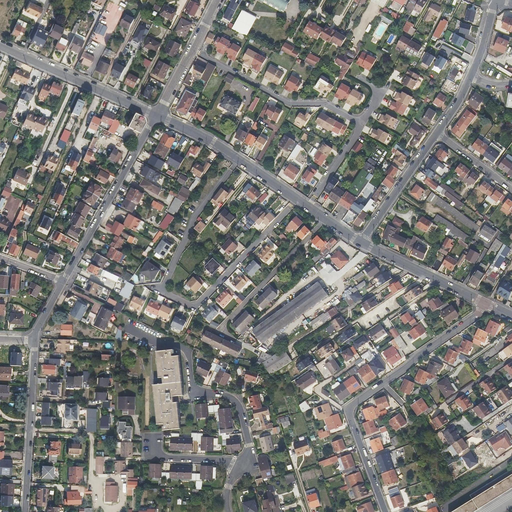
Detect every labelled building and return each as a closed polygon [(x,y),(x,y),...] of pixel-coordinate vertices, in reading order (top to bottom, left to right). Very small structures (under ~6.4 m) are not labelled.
[(229,18),(232,19),(234,15),(240,5),(237,3),(238,0),(234,0),(225,18),(228,20),(229,18)] [(260,0),(284,13),(290,0),(260,0)] [(392,0),(396,2),(394,7),(399,10),(402,5),(404,0),(392,0)] [(410,0),(406,7),(413,11),(414,10),(419,0),(410,0)] [(423,0),(419,0),(414,10),(421,14),(424,9),(427,3),(423,1),(424,0),(423,0)] [(192,1),(186,12),(194,16),(200,5),(192,1)] [(30,2),(26,11),(39,17),(43,8),(30,2)] [(432,14),(437,18),(442,10),(432,4),(425,15),(423,20),(427,22),(432,14)] [(166,6),(161,14),(172,20),(176,11),(166,6)] [(114,10),(112,17),(119,19),(121,13),(114,10)] [(242,10),(232,29),(246,36),(249,31),(256,18),(251,15),(251,16),(247,14),(248,13),(242,10)] [(467,10),(464,21),(473,23),(476,12),(467,10)] [(393,12),(390,16),(396,19),(398,21),(401,17),(393,12)] [(103,14),(99,23),(108,27),(112,18),(103,14)] [(129,30),(135,20),(126,15),(121,25),(129,30)] [(511,19),(507,17),(502,28),(511,32),(511,30),(511,19)] [(182,19),(176,31),(185,36),(188,30),(189,30),(192,25),(182,19)] [(438,27),(433,36),(439,39),(448,22),(444,19),(439,28),(438,27)] [(402,29),(408,33),(413,25),(407,21),(402,29)] [(304,32),(317,40),(319,36),(323,30),(309,22),(304,32)] [(472,26),(462,23),(459,33),(459,32),(458,35),(463,38),(464,34),(469,35),(472,26)] [(16,24),(12,33),(17,36),(21,27),(16,24)] [(54,24),(48,34),(54,37),(53,38),(59,40),(60,38),(64,29),(54,24)] [(319,36),(330,43),(332,41),(337,31),(326,25),(323,30),(319,36)] [(141,40),(143,41),(147,35),(144,33),(146,30),(139,27),(132,41),(138,44),(141,40)] [(332,41),(341,47),(348,35),(342,31),(340,33),(337,31),(332,41),(330,43),(332,41)] [(36,33),(32,42),(40,45),(44,36),(36,33)] [(205,41),(211,44),(215,35),(210,33),(205,41)] [(458,35),(456,34),(451,42),(461,47),(465,39),(463,38),(458,35)] [(511,37),(504,34),(502,39),(499,37),(494,48),(504,53),(511,37)] [(397,45),(405,50),(411,41),(412,39),(404,35),(404,37),(402,36),(397,45)] [(74,36),(68,48),(78,53),(84,41),(74,36)] [(443,37),(440,44),(445,46),(448,40),(443,37)] [(59,40),(55,47),(63,51),(68,42),(67,42),(68,40),(63,38),(62,40),(60,38),(59,40)] [(148,38),(144,47),(155,52),(160,44),(148,38)] [(217,47),(219,48),(218,50),(217,52),(223,55),(225,51),(229,44),(230,42),(222,38),(221,39),(218,38),(214,45),(217,47)] [(171,40),(165,53),(174,57),(180,45),(171,40)] [(411,41),(405,50),(412,54),(417,57),(422,47),(411,41)] [(229,44),(225,51),(228,53),(230,54),(229,56),(228,58),(234,61),(235,60),(241,48),(233,44),(232,45),(229,44)] [(291,55),(293,56),(296,58),(298,54),(292,51),(294,48),(287,44),(284,50),(292,54),(291,55)] [(105,48),(102,55),(108,58),(111,51),(105,48)] [(243,66),(249,69),(249,68),(252,64),(257,54),(248,49),(243,59),(246,60),(243,66)] [(83,52),(79,61),(84,63),(84,64),(90,67),(95,57),(83,52)] [(361,66),(370,71),(371,70),(376,60),(363,52),(357,63),(361,66)] [(427,53),(422,62),(430,66),(435,57),(427,53)] [(252,71),(258,74),(258,73),(266,59),(257,54),(252,64),(255,65),(252,71)] [(309,54),(304,62),(316,68),(321,59),(309,54)] [(343,70),(338,77),(339,78),(343,80),(355,59),(346,54),(344,57),(340,55),(335,62),(343,66),(341,69),(343,70)] [(434,65),(443,69),(448,59),(439,55),(434,65)] [(97,70),(106,74),(110,66),(101,62),(97,70)] [(160,62),(154,73),(163,78),(169,66),(160,62)] [(117,63),(111,75),(120,80),(126,68),(117,63)] [(208,82),(216,67),(209,63),(205,69),(197,65),(193,72),(195,73),(193,75),(208,83),(208,82)] [(459,66),(456,65),(442,89),(449,93),(455,83),(453,82),(459,71),(457,69),(459,66)] [(278,85),(284,74),(270,66),(264,77),(264,78),(274,83),(277,85),(278,85)] [(25,85),(30,75),(22,71),(21,72),(19,71),(15,69),(11,78),(25,85)] [(411,70),(403,84),(414,90),(416,87),(420,82),(422,77),(411,70)] [(130,74),(125,84),(134,88),(138,79),(130,74)] [(228,74),(225,80),(231,83),(235,77),(228,74)] [(188,75),(183,83),(190,86),(194,78),(188,75)] [(293,90),(297,92),(298,91),(301,85),(298,83),(299,81),(291,77),(285,88),(284,89),(290,93),(291,91),(292,89),(293,90)] [(323,88),(330,93),(334,87),(321,78),(315,88),(321,92),(323,88)] [(61,86),(53,82),(51,86),(49,91),(58,95),(61,86)] [(39,95),(46,98),(49,91),(51,86),(44,84),(39,95)] [(343,96),(344,97),(348,99),(352,92),(349,90),(350,88),(342,84),(335,96),(335,97),(341,100),(342,98),(343,96)] [(148,85),(143,95),(149,99),(154,88),(148,85)] [(25,86),(20,96),(31,100),(35,91),(25,86)] [(354,103),(355,103),(359,105),(363,98),(360,96),(361,94),(353,90),(352,92),(348,99),(346,103),(352,106),(353,105),(353,104),(354,103)] [(396,92),(393,98),(394,99),(398,101),(404,105),(408,107),(413,98),(403,92),(402,95),(396,92)] [(185,96),(184,96),(182,101),(194,107),(198,101),(193,99),(194,97),(193,96),(193,95),(189,93),(188,94),(187,93),(185,96)] [(475,93),(469,103),(470,104),(470,105),(475,109),(476,108),(477,108),(484,99),(475,93)] [(440,94),(434,102),(441,107),(446,98),(440,94)] [(226,95),(220,106),(230,112),(235,114),(241,104),(226,95)] [(85,102),(78,99),(72,113),(78,116),(85,102)] [(194,107),(182,101),(179,106),(180,106),(179,109),(180,110),(179,111),(184,113),(185,113),(186,111),(191,114),(194,108),(194,107)] [(397,104),(391,101),(388,107),(403,116),(408,107),(404,105),(398,101),(397,104)] [(270,107),(266,104),(262,111),(266,113),(265,114),(269,116),(272,118),(271,119),(273,120),(278,119),(282,112),(277,109),(271,105),(270,107)] [(470,107),(460,121),(468,127),(478,113),(470,107)] [(199,111),(194,108),(191,114),(191,115),(202,121),(207,112),(200,108),(199,111)] [(429,109),(422,121),(429,125),(436,113),(429,109)] [(105,111),(101,120),(100,121),(111,125),(115,119),(116,116),(105,111)] [(129,113),(124,124),(127,126),(133,115),(129,113)] [(304,126),(311,115),(307,113),(305,116),(300,113),(295,120),(304,126)] [(323,128),(329,117),(326,115),(321,113),(316,122),(318,123),(318,124),(323,128)] [(23,126),(32,130),(33,128),(42,132),(47,120),(43,118),(43,119),(38,117),(38,118),(28,114),(23,126)] [(144,118),(135,114),(128,127),(140,133),(146,123),(144,118)] [(380,114),(377,120),(378,121),(392,129),(397,120),(387,114),(386,117),(380,114)] [(91,122),(88,127),(96,131),(98,126),(100,121),(101,120),(93,117),(91,122)] [(256,122),(274,130),(276,125),(259,117),(256,122)] [(332,131),(337,122),(332,119),(329,117),(323,128),(329,131),(330,130),(332,131)] [(111,125),(108,131),(114,134),(121,122),(115,119),(111,125)] [(468,127),(460,121),(452,131),(460,137),(468,127)] [(338,122),(337,122),(332,131),(338,134),(340,132),(344,134),(347,128),(347,127),(340,124),(339,123),(338,122)] [(410,131),(417,136),(422,129),(415,124),(410,131)] [(240,130),(236,138),(243,142),(251,127),(247,125),(243,131),(240,130)] [(412,142),(410,145),(413,147),(416,143),(417,143),(425,133),(428,130),(424,127),(421,131),(417,136),(413,142),(412,142)] [(372,128),(369,135),(370,135),(384,143),(389,135),(379,129),(378,132),(372,128)] [(60,139),(67,143),(71,133),(64,130),(60,139)] [(166,134),(161,143),(170,148),(175,139),(166,134)] [(250,134),(245,143),(252,146),(257,138),(250,134)] [(282,155),(288,159),(292,153),(289,151),(291,148),(294,150),(297,144),(298,144),(285,136),(279,145),(286,149),(282,155)] [(96,139),(93,137),(88,149),(92,151),(97,139),(96,139)] [(472,147),(482,155),(489,147),(478,140),(472,147)] [(356,142),(351,150),(358,154),(363,147),(356,142)] [(170,148),(161,143),(155,153),(164,158),(170,148)] [(320,152),(327,157),(329,153),(332,149),(332,148),(324,143),(322,145),(321,145),(317,150),(319,151),(320,152)] [(397,151),(401,153),(404,148),(397,143),(393,148),(397,151)] [(189,150),(185,157),(188,159),(189,156),(188,156),(190,152),(194,154),(196,155),(196,154),(197,154),(200,148),(196,146),(196,147),(192,146),(190,150),(189,150)] [(489,147),(482,155),(493,162),(499,154),(489,147)] [(311,154),(315,157),(319,151),(317,150),(315,148),(311,154)] [(92,151),(88,149),(83,160),(87,163),(93,151),(92,151)] [(114,149),(108,160),(116,165),(122,154),(114,149)] [(436,155),(434,158),(440,163),(443,160),(448,154),(440,149),(436,154),(436,155)] [(325,160),(327,157),(320,152),(319,151),(315,157),(317,158),(314,162),(320,166),(321,166),(325,160)] [(401,153),(397,151),(395,154),(398,156),(397,158),(396,157),(393,162),(401,167),(404,162),(403,162),(406,157),(404,155),(403,154),(401,153)] [(73,152),(70,160),(73,162),(78,164),(81,156),(73,152)] [(148,163),(165,172),(167,169),(163,167),(166,162),(152,155),(148,163)] [(511,157),(508,155),(505,159),(502,157),(496,164),(507,173),(511,166),(511,157)] [(44,167),(54,171),(58,161),(49,156),(44,167)] [(171,156),(168,162),(179,168),(182,163),(171,156)] [(440,163),(434,158),(432,161),(432,160),(427,167),(428,168),(434,172),(435,170),(439,166),(441,168),(442,168),(444,165),(440,163)] [(73,162),(70,160),(67,166),(71,168),(70,170),(74,172),(78,164),(73,162)] [(300,171),(290,164),(290,165),(286,162),(282,169),(285,171),(284,173),(292,178),(294,180),(297,177),(300,171)] [(92,163),(91,165),(98,169),(105,172),(109,175),(115,179),(117,175),(110,171),(100,165),(99,167),(92,163)] [(204,175),(211,165),(207,163),(203,169),(196,164),(193,169),(197,171),(196,173),(195,174),(201,177),(202,174),(204,175)] [(469,171),(467,169),(467,168),(464,166),(461,164),(456,171),(461,175),(459,177),(462,180),(465,177),(469,171)] [(153,170),(145,166),(141,174),(149,178),(153,170)] [(315,175),(317,172),(316,171),(310,167),(302,178),(309,183),(315,175)] [(391,168),(387,174),(388,175),(393,178),(397,172),(391,168)] [(428,168),(424,174),(428,177),(432,180),(436,174),(428,168)] [(105,172),(98,169),(93,177),(105,183),(109,175),(105,172)] [(17,171),(13,180),(26,185),(30,175),(25,172),(24,174),(17,171)] [(472,173),(469,171),(465,177),(462,180),(466,183),(468,180),(474,184),(479,177),(473,173),(472,173)] [(346,193),(339,203),(349,210),(363,189),(360,187),(367,177),(360,172),(355,179),(346,193)] [(181,175),(179,180),(185,184),(187,179),(181,175)] [(393,178),(388,175),(383,183),(390,188),(396,181),(393,178)] [(334,177),(324,190),(330,194),(339,182),(340,181),(334,177)] [(432,180),(428,177),(425,182),(440,193),(443,189),(439,186),(432,180)] [(153,184),(144,179),(141,185),(158,195),(161,188),(153,184)] [(486,193),(488,195),(493,189),(490,187),(491,186),(484,181),(479,188),(485,193),(486,193)] [(249,182),(243,190),(247,193),(252,186),(253,186),(249,182)] [(330,194),(329,197),(339,203),(346,193),(339,189),(342,184),(339,182),(330,194)] [(442,182),(439,186),(443,189),(448,192),(452,195),(453,192),(454,191),(442,182)] [(87,191),(97,197),(102,189),(91,183),(87,191)] [(59,185),(55,193),(59,195),(63,196),(66,190),(62,188),(63,186),(59,185)] [(417,185),(412,192),(416,195),(415,196),(421,200),(423,197),(421,196),(425,191),(417,185)] [(261,193),(252,186),(247,193),(246,194),(253,200),(256,196),(257,197),(261,193)] [(129,199),(137,204),(138,205),(141,200),(139,199),(143,193),(133,187),(131,191),(133,192),(129,199)] [(181,191),(177,198),(185,202),(189,196),(192,191),(186,188),(184,187),(181,191)] [(228,193),(221,188),(214,198),(213,199),(220,204),(225,197),(228,199),(232,195),(233,193),(230,191),(228,193)] [(374,201),(375,202),(380,194),(379,193),(381,191),(378,189),(371,199),(374,201)] [(493,189),(488,195),(491,197),(495,200),(497,202),(499,200),(503,195),(496,190),(496,191),(493,189)] [(93,205),(97,197),(87,191),(82,199),(93,205)] [(432,192),(427,200),(434,205),(435,203),(441,207),(442,207),(453,214),(457,217),(456,219),(467,226),(476,233),(480,227),(474,222),(466,217),(452,206),(437,196),(432,192)] [(452,195),(448,192),(445,195),(457,203),(456,205),(459,207),(460,206),(461,207),(463,203),(460,201),(452,195)] [(453,192),(452,195),(460,201),(462,199),(453,192)] [(59,195),(55,193),(52,199),(56,201),(55,203),(59,205),(63,196),(59,195)] [(269,195),(265,193),(258,201),(260,204),(263,200),(264,201),(269,195)] [(488,195),(485,199),(492,204),(495,200),(491,197),(488,195)] [(176,197),(169,211),(173,213),(173,212),(175,213),(175,211),(176,212),(183,201),(176,197)] [(129,199),(127,198),(123,207),(132,212),(137,204),(129,199)] [(366,206),(363,211),(366,213),(369,208),(371,205),(373,202),(374,201),(371,199),(366,206)] [(509,211),(511,212),(511,201),(508,199),(503,206),(509,211)] [(356,200),(349,210),(354,213),(362,203),(356,200)] [(154,201),(152,206),(161,210),(163,206),(154,201)] [(24,210),(31,214),(35,205),(28,202),(26,205),(24,210)] [(84,218),(90,207),(80,202),(77,208),(74,213),(76,214),(84,218)] [(256,222),(265,213),(257,206),(249,215),(256,222)] [(276,218),(283,211),(280,208),(273,215),(276,218)] [(214,222),(219,226),(222,223),(229,214),(224,209),(214,222)] [(355,221),(353,224),(358,227),(367,214),(366,213),(363,211),(355,221)] [(275,218),(270,213),(267,215),(265,213),(256,222),(265,230),(275,218)] [(76,228),(78,229),(83,219),(84,218),(76,214),(70,224),(72,225),(76,228)] [(159,230),(164,233),(174,217),(168,214),(160,226),(161,227),(159,230)] [(229,214),(222,223),(228,228),(236,219),(229,214)] [(125,220),(123,225),(134,231),(140,221),(128,215),(126,219),(127,219),(126,221),(125,220)] [(437,215),(433,220),(440,224),(450,230),(449,232),(458,238),(465,243),(468,237),(463,233),(453,226),(453,225),(437,215)] [(296,231),(304,222),(301,219),(300,220),(299,219),(296,217),(289,225),(285,230),(290,234),(294,229),(296,231)] [(0,218),(0,229),(0,230),(5,233),(9,222),(0,218)] [(44,218),(40,227),(48,231),(53,220),(49,218),(48,220),(44,218)] [(395,218),(392,223),(400,227),(403,223),(395,218)] [(423,218),(417,226),(426,232),(432,223),(423,218)] [(194,229),(200,233),(206,226),(200,221),(194,229)] [(392,223),(390,222),(388,225),(389,226),(383,238),(390,242),(394,233),(395,234),(396,231),(397,230),(400,231),(402,228),(400,227),(392,223)] [(15,223),(7,240),(11,242),(17,231),(15,230),(18,224),(15,223)] [(67,237),(75,241),(80,231),(76,229),(76,228),(72,225),(67,233),(69,234),(67,237)] [(109,225),(106,230),(115,235),(116,234),(125,239),(125,240),(132,244),(134,239),(122,232),(118,230),(114,227),(109,225)] [(494,242),(496,239),(499,234),(493,230),(485,225),(480,233),(494,242)] [(297,234),(303,240),(310,232),(305,226),(297,234)] [(157,243),(163,232),(159,230),(153,241),(157,243)] [(76,247),(78,243),(75,241),(67,237),(62,235),(57,231),(52,240),(60,244),(62,239),(76,247)] [(166,237),(177,242),(178,238),(168,233),(166,237)] [(390,242),(391,242),(404,248),(405,246),(408,248),(411,240),(408,239),(407,241),(397,236),(394,235),(395,234),(394,233),(390,242)] [(111,242),(109,246),(112,247),(119,251),(125,240),(125,239),(116,234),(115,235),(114,238),(115,238),(112,242),(111,242)] [(282,234),(279,237),(285,242),(288,239),(282,234)] [(312,246),(318,252),(321,249),(326,244),(321,239),(317,236),(312,241),(313,242),(312,246)] [(337,241),(333,237),(326,244),(321,249),(324,253),(328,249),(329,249),(337,241)] [(448,238),(440,251),(446,255),(450,249),(448,248),(452,240),(448,238)] [(238,246),(230,239),(222,247),(230,254),(235,249),(238,246)] [(494,242),(490,249),(495,252),(501,242),(496,239),(494,242)] [(162,240),(155,251),(164,257),(171,245),(162,240)] [(408,248),(408,249),(408,248),(412,250),(413,249),(415,250),(413,254),(423,259),(426,251),(425,251),(426,248),(418,244),(411,240),(408,248)] [(13,244),(9,253),(16,256),(20,248),(13,244)] [(23,253),(36,259),(40,250),(27,244),(23,253)] [(266,248),(259,256),(266,263),(273,255),(270,252),(274,248),(269,244),(265,248),(266,248)] [(504,244),(502,247),(504,249),(501,254),(506,257),(511,249),(504,244)] [(119,251),(112,247),(108,255),(118,261),(120,257),(123,258),(125,255),(123,253),(119,251)] [(479,254),(471,250),(467,256),(466,259),(474,263),(479,254)] [(333,257),(331,258),(340,268),(348,261),(339,251),(333,257)] [(50,252),(46,261),(55,265),(59,256),(50,252)] [(318,253),(313,259),(315,262),(321,256),(318,253)] [(98,254),(93,264),(94,265),(101,268),(102,269),(107,259),(98,254)] [(205,266),(214,274),(214,273),(219,268),(222,265),(220,263),(223,260),(217,254),(205,266)] [(456,264),(461,267),(466,259),(467,256),(463,254),(458,262),(456,264)] [(492,264),(496,266),(497,264),(496,263),(496,262),(501,265),(504,260),(499,257),(500,256),(498,254),(492,264)] [(447,256),(442,263),(449,268),(448,269),(452,271),(456,264),(458,262),(447,256)] [(157,268),(148,261),(141,272),(145,274),(146,281),(150,280),(150,277),(157,276),(160,269),(157,268)] [(261,267),(254,261),(245,271),(252,277),(261,267)] [(327,261),(321,265),(329,274),(334,269),(327,261)] [(379,271),(374,263),(365,269),(371,277),(379,271)] [(94,265),(93,264),(90,271),(98,275),(99,272),(101,268),(94,265)] [(490,276),(496,266),(492,264),(486,273),(489,275),(485,282),(492,286),(496,279),(490,276)] [(479,265),(470,281),(478,286),(485,275),(481,273),(484,268),(479,265)] [(106,271),(104,275),(117,281),(119,277),(106,271)] [(130,271),(124,279),(129,282),(135,274),(130,271)] [(356,280),(364,275),(362,271),(354,277),(356,280)] [(385,272),(372,281),(377,289),(390,280),(387,274),(386,275),(385,272)] [(12,274),(9,295),(15,296),(16,290),(18,290),(20,275),(12,274)] [(194,276),(188,283),(197,292),(203,285),(203,284),(205,282),(199,275),(196,278),(194,276)] [(240,291),(250,280),(244,275),(242,278),(240,276),(232,285),(240,291)] [(389,285),(394,294),(403,288),(397,279),(389,285)] [(104,287),(91,281),(87,290),(100,297),(104,287)] [(498,292),(509,299),(511,291),(511,286),(509,285),(504,281),(498,292)] [(28,293),(36,298),(41,288),(32,282),(29,287),(34,289),(33,291),(30,289),(28,293)] [(128,282),(121,295),(122,296),(128,299),(129,298),(133,291),(132,291),(135,286),(128,282)] [(253,331),(263,344),(273,336),(280,331),(285,328),(297,319),(328,296),(319,283),(307,291),(291,303),(284,309),(253,331)] [(411,291),(416,298),(422,293),(421,290),(418,286),(411,291)] [(229,289),(228,288),(216,300),(224,307),(233,297),(231,295),(233,293),(229,289)] [(266,292),(264,295),(270,302),(277,295),(270,288),(266,292)] [(356,291),(350,295),(355,303),(361,299),(356,291)] [(409,302),(416,298),(411,291),(404,296),(407,300),(407,299),(409,302)] [(505,298),(508,300),(509,299),(498,292),(497,293),(505,298)] [(0,296),(9,297),(9,295),(0,293),(0,314),(3,315),(5,302),(0,301),(0,296)] [(135,295),(130,304),(141,310),(143,306),(146,300),(135,295)] [(270,302),(264,295),(261,297),(257,302),(264,309),(270,302)] [(368,312),(376,306),(378,305),(372,296),(362,303),(368,312)] [(436,310),(442,306),(436,297),(427,303),(433,312),(436,310)] [(115,310),(121,313),(125,306),(110,299),(108,302),(116,306),(114,309),(115,310)] [(158,314),(162,305),(158,303),(158,304),(155,303),(150,301),(146,311),(157,316),(158,314)] [(77,302),(70,314),(81,320),(88,307),(77,302)] [(449,305),(447,302),(442,306),(436,310),(438,313),(449,305)] [(215,303),(212,306),(212,305),(206,311),(204,315),(210,321),(219,312),(217,311),(220,308),(215,303)] [(167,306),(163,304),(162,305),(158,314),(168,319),(172,310),(166,307),(167,306)] [(327,311),(309,323),(311,325),(314,323),(313,322),(315,322),(315,323),(326,316),(328,319),(339,312),(337,310),(339,309),(336,305),(327,311)] [(452,306),(442,313),(448,322),(458,315),(452,306)] [(99,316),(109,321),(113,312),(103,308),(99,316)] [(247,311),(240,318),(247,325),(254,319),(247,311)] [(11,313),(10,323),(23,324),(24,315),(11,313)] [(409,313),(401,318),(405,324),(410,321),(412,324),(413,323),(414,324),(416,323),(415,322),(416,321),(414,317),(412,318),(409,313)] [(332,321),(338,331),(347,325),(341,315),(332,321)] [(104,330),(109,321),(99,316),(95,325),(104,330)] [(186,322),(175,317),(173,321),(171,326),(182,331),(186,322)] [(247,325),(240,318),(233,325),(240,332),(247,325)] [(486,331),(488,332),(494,335),(499,324),(491,320),(486,331)] [(209,325),(217,329),(219,325),(212,321),(209,325)] [(59,323),(59,334),(69,335),(69,324),(59,323)] [(326,329),(330,335),(335,332),(330,325),(326,329)] [(420,325),(410,332),(415,339),(425,332),(420,325)] [(376,329),(370,334),(375,341),(386,333),(381,326),(376,329)] [(356,335),(351,328),(338,337),(343,343),(346,341),(348,344),(354,340),(352,337),(356,335)] [(390,331),(395,338),(399,336),(400,335),(399,334),(396,330),(394,328),(390,331)] [(486,331),(479,328),(474,338),(483,342),(488,332),(486,331)] [(202,340),(211,344),(215,335),(212,334),(207,331),(202,340)] [(370,340),(365,334),(353,343),(358,349),(370,340)] [(211,344),(220,348),(224,340),(215,335),(211,344)] [(395,338),(393,340),(400,349),(401,351),(407,347),(401,339),(399,336),(395,338)] [(473,343),(465,338),(460,349),(453,345),(451,349),(458,352),(459,350),(468,354),(473,343)] [(70,340),(58,339),(57,350),(59,350),(59,353),(65,353),(65,350),(69,350),(70,340)] [(224,340),(220,348),(221,349),(226,351),(229,353),(231,349),(233,344),(224,340)] [(394,348),(397,351),(400,349),(393,340),(390,342),(394,348)] [(334,349),(330,343),(317,351),(322,358),(325,355),(327,358),(333,354),(331,351),(334,349)] [(511,343),(503,350),(508,357),(511,354),(511,343)] [(231,349),(229,353),(237,357),(242,348),(233,344),(231,349)] [(266,360),(262,363),(270,375),(292,361),(284,348),(273,356),(266,360)] [(401,351),(400,349),(397,351),(394,348),(384,355),(391,365),(401,358),(401,357),(404,355),(401,351)] [(451,349),(450,349),(444,360),(453,364),(459,353),(458,352),(451,349)] [(173,350),(157,352),(160,379),(163,379),(164,385),(156,386),(161,424),(167,423),(167,426),(165,426),(166,430),(182,427),(179,403),(176,403),(175,397),(184,396),(178,356),(172,357),(172,354),(174,354),(173,350)] [(349,350),(343,354),(347,361),(353,356),(349,350)] [(260,357),(266,360),(273,356),(265,352),(263,351),(260,357)] [(310,361),(308,358),(296,365),(301,372),(307,367),(309,370),(311,369),(315,366),(311,360),(310,361)] [(379,359),(369,365),(376,375),(386,369),(379,359)] [(226,363),(219,360),(216,366),(213,364),(212,365),(201,360),(196,371),(206,376),(209,370),(217,374),(214,380),(225,385),(231,374),(222,370),(226,363)] [(334,360),(327,364),(333,374),(340,369),(334,360)] [(427,372),(429,373),(436,376),(441,365),(432,361),(427,372)] [(508,367),(511,364),(511,361),(503,367),(505,369),(508,367)] [(359,369),(356,365),(352,368),(355,373),(356,374),(359,372),(366,368),(369,365),(367,363),(359,369)] [(57,365),(50,365),(44,365),(44,373),(56,374),(57,365)] [(376,375),(369,365),(366,368),(359,372),(366,383),(376,375)] [(0,379),(10,380),(11,368),(0,367),(0,379)] [(427,372),(421,369),(419,373),(415,380),(424,384),(427,378),(432,380),(436,377),(436,376),(429,373),(427,372)] [(258,374),(246,371),(244,380),(247,381),(248,380),(255,382),(258,374)] [(61,378),(55,378),(55,382),(48,381),(48,390),(58,390),(59,387),(59,382),(61,382),(61,380),(65,380),(65,387),(73,388),(73,387),(82,387),(82,380),(89,380),(89,373),(82,373),(82,376),(77,376),(74,376),(74,377),(71,377),(71,376),(66,376),(66,373),(61,373),(61,375),(61,378)] [(302,389),(308,385),(315,380),(310,373),(301,379),(296,383),(298,387),(300,386),(302,389)] [(354,376),(344,383),(351,393),(361,386),(354,376)] [(109,378),(98,378),(98,387),(109,387),(110,383),(109,384),(109,378)] [(446,378),(437,384),(446,397),(455,391),(450,384),(446,378)] [(414,383),(406,379),(400,390),(409,394),(414,383)] [(494,386),(495,386),(492,381),(491,381),(490,380),(482,386),(482,388),(484,387),(489,395),(496,390),(494,386)] [(351,393),(344,383),(334,390),(341,400),(351,393)] [(433,384),(427,389),(430,393),(436,388),(433,384)] [(0,399),(6,400),(6,397),(8,397),(8,396),(11,396),(11,392),(9,392),(9,387),(0,386),(0,399)] [(509,391),(506,386),(498,392),(496,393),(504,405),(511,399),(511,394),(509,391)] [(107,393),(96,393),(96,401),(103,402),(103,409),(109,409),(109,402),(107,402),(107,397),(107,393)] [(254,410),(262,408),(258,395),(249,398),(251,407),(253,406),(254,410)] [(122,413),(127,413),(127,408),(134,408),(134,396),(118,396),(118,408),(122,408),(122,413)] [(386,397),(375,400),(378,408),(385,406),(385,407),(389,406),(386,397)] [(466,397),(458,402),(459,403),(459,402),(465,411),(473,405),(467,397),(467,398),(466,397)] [(424,416),(430,411),(421,398),(411,405),(420,419),(424,416)] [(483,402),(473,409),(481,420),(492,413),(489,409),(488,410),(486,406),(483,402)] [(49,403),(43,403),(41,425),(51,425),(51,419),(52,419),(52,417),(48,417),(49,403)] [(207,403),(196,404),(197,418),(209,417),(208,411),(218,410),(220,429),(222,429),(222,435),(219,435),(220,441),(225,440),(226,451),(240,449),(238,438),(227,440),(226,434),(234,433),(233,427),(234,427),(235,426),(233,417),(231,417),(230,407),(218,408),(217,403),(208,405),(207,403)] [(329,403),(317,408),(320,417),(323,419),(327,417),(333,415),(329,403)] [(75,404),(66,404),(66,418),(76,419),(77,410),(75,410),(75,404)] [(254,410),(252,411),(253,418),(259,417),(261,426),(267,425),(265,415),(269,414),(267,406),(262,408),(254,410)] [(367,421),(373,420),(377,418),(374,410),(372,406),(363,410),(367,421)] [(96,408),(83,408),(83,410),(88,410),(88,431),(97,433),(96,408)] [(338,413),(333,415),(327,417),(328,421),(331,423),(338,427),(342,425),(338,413)] [(399,413),(389,420),(396,431),(406,423),(399,413)] [(448,422),(446,418),(445,417),(446,416),(444,413),(432,420),(438,428),(448,422)] [(109,428),(109,417),(105,417),(106,417),(100,416),(100,428),(109,428)] [(288,417),(277,420),(278,425),(281,424),(282,427),(290,424),(288,417)] [(367,421),(363,423),(368,435),(379,431),(378,428),(376,429),(373,420),(367,421)] [(330,430),(338,427),(327,421),(330,430)] [(122,442),(131,442),(131,426),(126,426),(126,422),(118,422),(118,430),(122,438),(122,442)] [(499,432),(505,428),(503,424),(496,427),(499,432)] [(443,435),(451,446),(452,445),(461,439),(458,434),(459,434),(457,430),(456,431),(453,428),(443,435)] [(320,439),(329,436),(327,431),(318,434),(320,439)] [(201,432),(191,432),(191,437),(178,437),(178,432),(170,432),(170,437),(171,437),(171,447),(190,447),(191,439),(201,439),(201,447),(211,447),(211,437),(201,437),(201,432)] [(466,441),(472,435),(469,432),(464,439),(466,441)] [(511,441),(509,437),(506,432),(490,441),(495,449),(504,443),(507,448),(511,445),(511,441)] [(304,433),(297,436),(301,446),(302,446),(301,445),(308,443),(304,433)] [(259,438),(263,453),(273,450),(270,435),(259,438)] [(301,446),(297,436),(291,438),(294,449),(301,446)] [(390,440),(393,446),(399,442),(395,436),(390,440)] [(370,440),(374,451),(378,448),(382,445),(379,437),(370,440)] [(452,445),(458,454),(468,448),(466,444),(467,444),(465,441),(464,442),(462,438),(461,439),(452,445)] [(342,439),(332,442),(336,453),(345,449),(342,439)] [(48,462),(58,463),(59,443),(50,442),(50,447),(48,447),(48,454),(49,454),(48,462)] [(121,447),(121,458),(132,458),(132,442),(131,442),(122,442),(121,442),(121,447)] [(81,444),(69,444),(69,454),(81,454),(81,444)] [(451,446),(448,448),(454,457),(458,454),(452,445),(451,446)] [(383,450),(374,454),(382,474),(394,470),(387,453),(385,454),(383,450)] [(345,469),(354,466),(350,454),(341,458),(345,469)] [(267,456),(258,459),(263,477),(264,479),(272,477),(267,456)] [(337,459),(336,456),(334,456),(327,459),(322,461),(323,463),(324,466),(332,463),(331,461),(337,459)] [(346,472),(345,469),(341,458),(337,459),(342,473),(346,472)] [(115,474),(125,474),(125,461),(115,461),(115,474)] [(190,466),(171,466),(170,472),(160,471),(160,466),(150,466),(150,476),(160,476),(160,479),(170,479),(170,476),(190,477),(190,481),(202,481),(202,477),(212,477),(212,466),(202,466),(202,473),(190,473),(190,466)] [(54,467),(42,467),(41,479),(53,479),(54,467)] [(83,468),(73,468),(72,477),(69,477),(69,483),(82,483),(83,468)] [(358,468),(355,468),(346,472),(347,476),(359,471),(358,468)] [(511,471),(511,469),(469,495),(472,500),(452,511),(473,511),(511,488),(511,471)] [(394,470),(382,474),(386,486),(398,481),(394,470)] [(359,471),(347,476),(352,488),(364,483),(359,471)] [(293,474),(284,476),(286,483),(295,480),(293,474)] [(114,482),(106,482),(106,494),(107,494),(107,502),(117,501),(117,485),(114,485),(114,482)] [(364,483),(352,488),(356,499),(368,494),(364,483)] [(1,493),(13,494),(14,485),(2,484),(1,493)] [(272,485),(266,487),(268,494),(272,511),(279,511),(278,509),(280,508),(277,498),(273,499),(272,495),(274,495),(272,485)] [(46,507),(47,490),(37,489),(37,496),(39,496),(39,498),(37,498),(37,504),(38,504),(37,506),(46,507)] [(67,504),(81,505),(81,496),(80,496),(79,491),(67,492),(67,504)] [(404,505),(399,491),(389,494),(395,508),(404,505)] [(272,511),(268,494),(262,496),(265,509),(262,510),(262,511),(272,511)] [(307,497),(310,509),(319,506),(315,494),(307,497)] [(257,511),(255,501),(244,504),(245,511),(257,511)] [(373,511),(374,511),(371,502),(362,505),(361,506),(360,506),(361,510),(363,510),(363,511),(373,511)]
